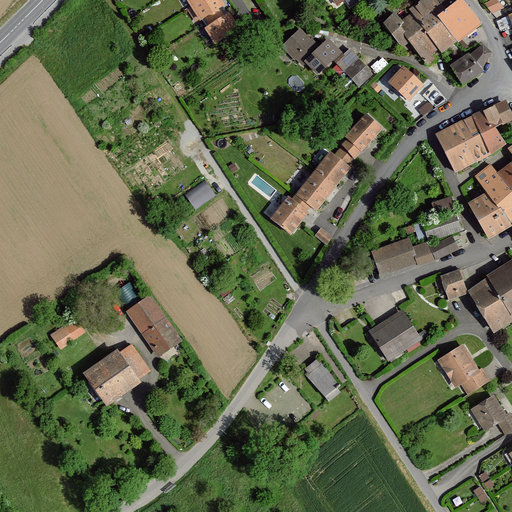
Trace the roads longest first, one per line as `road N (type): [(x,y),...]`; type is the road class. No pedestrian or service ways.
road 1 (residential): [(287,330),(201,450),(122,511)]
road 2 (track): [(13,28),(39,45),(96,35),(129,42),(197,137)]
road 3 (residential): [(441,511),(316,317)]
road 4 (track): [(178,150),(197,137),(305,300)]
road 5 (residential): [(428,125),(384,174),(305,300)]
road 6 (unclassified): [(316,317),(482,251)]
road 7 (unclassified): [(428,125),(482,251)]
